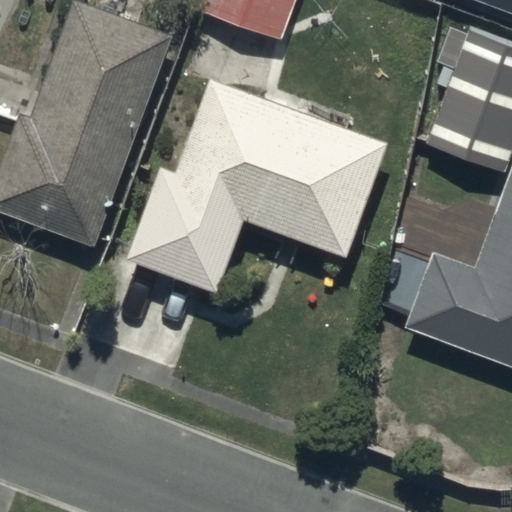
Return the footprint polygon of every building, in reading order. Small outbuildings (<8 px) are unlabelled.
[(284,41),(298,0),(204,0),(200,12),(284,41)] [(511,0),(473,0),(511,14),(511,0)] [(176,39),(78,2),(33,118),(25,115),(0,180),(0,212),(95,249),(176,39)] [(511,155),(511,45),(470,29),(427,140),(506,171),(511,155)] [(390,148),(213,85),(181,176),(166,171),(133,263),(227,297),(253,226),(350,260),(390,148)] [(511,175),(479,270),(433,254),(406,333),(511,369),(511,175)]
